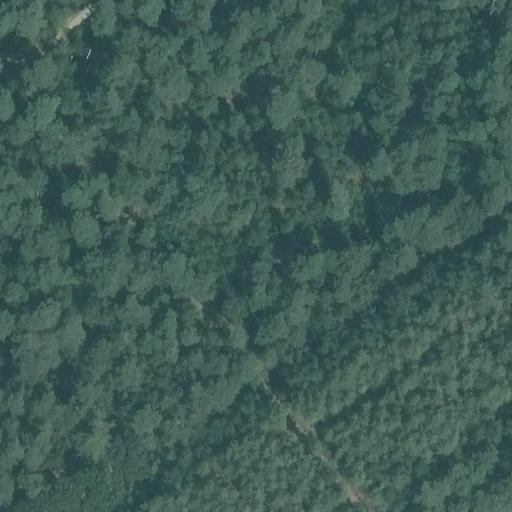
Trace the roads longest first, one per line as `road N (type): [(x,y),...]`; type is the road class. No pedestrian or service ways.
road 1 (track): [(356,511),(0,62)]
road 2 (track): [(54,511),(511,207)]
road 3 (track): [(0,77),(99,0)]
